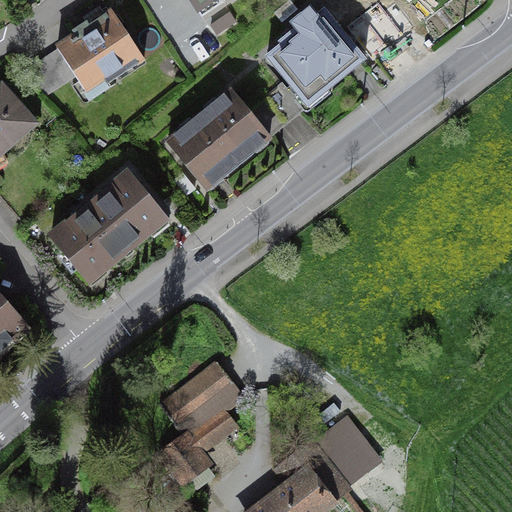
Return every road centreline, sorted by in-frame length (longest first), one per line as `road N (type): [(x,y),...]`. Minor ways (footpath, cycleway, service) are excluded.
road 1 (residential): [(88,349),(511,27)]
road 2 (residential): [(88,349),(0,248)]
